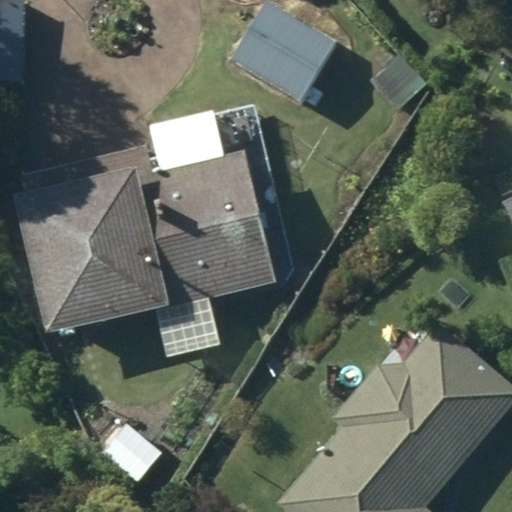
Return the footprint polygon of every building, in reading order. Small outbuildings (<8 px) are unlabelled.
[(339,43),(258,2),(225,68),(306,109),(339,43)] [(23,4),(0,3),(0,86),(20,87),(23,4)] [(511,102),(502,108),(511,128),(511,102)] [(12,187),(18,208),(0,212),(0,215),(33,350),(263,293),(230,160),(148,180),(142,155),(12,187)] [(422,511),(511,402),(511,400),(428,332),(416,347),(407,337),(397,337),(389,344),(388,354),(395,362),(403,363),(400,367),(374,372),(327,429),(334,435),(271,511),(422,511)] [(160,459),(118,425),(94,454),(136,488),(160,459)]
